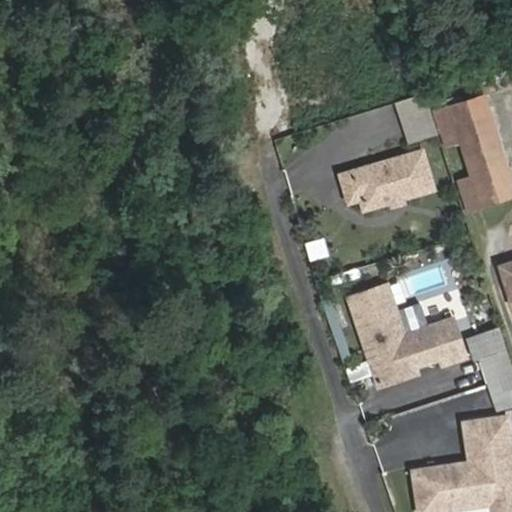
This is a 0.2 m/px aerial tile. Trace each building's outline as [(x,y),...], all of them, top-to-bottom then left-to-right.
[(440,113),(434,93),(404,99),(416,141),(446,132),(440,113)] [(511,164),(493,98),(455,109),(464,141),(475,180),(483,210),(511,201),(511,164)] [(464,141),(455,109),(440,113),(446,132),(450,145),(464,141)] [(423,191),(412,153),(347,174),(356,202),(358,211),(423,191)] [(356,202),(347,174),(332,178),(341,207),(356,202)] [(483,210),(475,180),(461,184),(470,214),(483,210)] [(448,361),(450,369),(473,362),(461,324),(412,339),(396,289),(358,300),(385,389),(424,377),(421,369),(448,361)] [(487,365),(495,392),(511,387),(511,353),(508,341),(477,350),(482,367),(487,365)] [(511,387),(495,392),(502,417),(511,413),(511,387)] [(493,511),(511,511),(511,423),(468,429),(473,469),(416,475),(420,511),(483,511),(493,511)]
